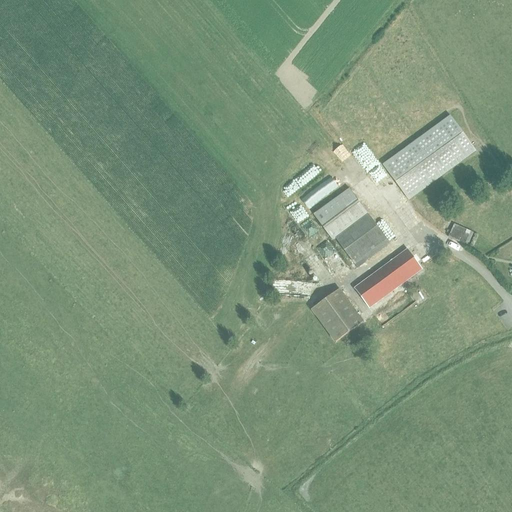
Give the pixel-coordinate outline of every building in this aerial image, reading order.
[(383,165),(409,201),(476,152),(450,116),(383,165)] [(372,167),(381,161),(367,141),(358,148),(372,167)] [(343,163),(337,167),(345,180),(352,175),(343,163)] [(336,239),(354,263),(387,240),(350,190),(314,216),(332,240),(336,239)] [(378,217),(391,240),(407,231),(394,208),(378,217)] [(454,225),(449,237),(468,245),(475,230),(464,226),(462,229),(454,225)] [(354,289),(369,308),(422,270),(408,250),(354,289)] [(335,343),(364,322),(339,289),(311,310),(335,343)] [(413,318),(410,325),(417,328),(420,322),(413,318)]
